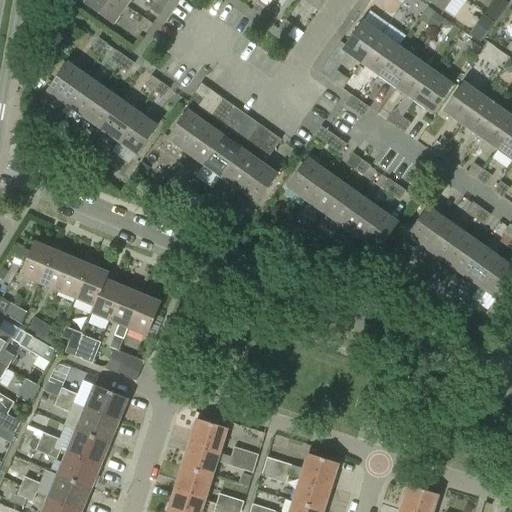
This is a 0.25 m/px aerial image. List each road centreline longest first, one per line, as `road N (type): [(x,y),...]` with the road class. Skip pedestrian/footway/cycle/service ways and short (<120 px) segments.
road 1 (tertiary): [(502,373),(475,369),(0,167)]
road 2 (residential): [(204,40),(198,49),(278,103),(347,0)]
road 3 (residential): [(168,392),(379,458)]
road 4 (residential): [(511,217),(377,133),(370,143)]
road 5 (residential): [(511,498),(379,458)]
road 6 (residential): [(130,511),(168,392)]
